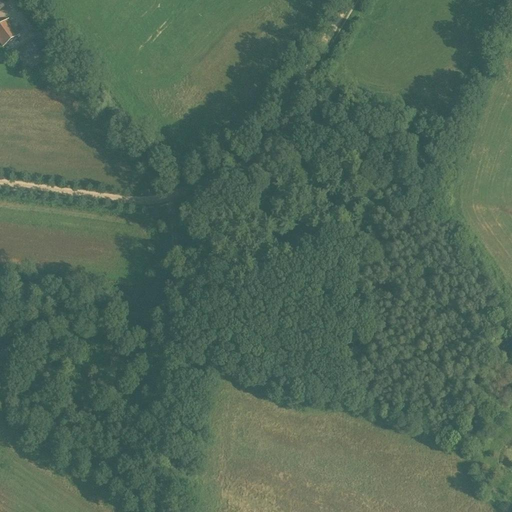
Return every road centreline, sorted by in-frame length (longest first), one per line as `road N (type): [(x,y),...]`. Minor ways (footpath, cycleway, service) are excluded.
road 1 (track): [(353,0),(277,129),(214,189),(159,207),(0,189)]
road 2 (track): [(175,204),(172,511)]
